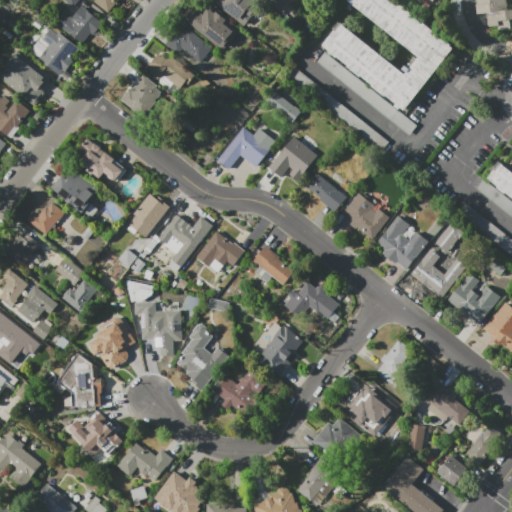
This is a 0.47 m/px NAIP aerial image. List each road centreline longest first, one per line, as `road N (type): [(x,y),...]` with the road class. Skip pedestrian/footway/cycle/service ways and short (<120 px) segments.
road 1 (residential): [(86,96),(206,192),(274,208),(511,394)]
road 2 (residential): [(147,396),(209,444),(244,451),(271,445),(384,296)]
road 3 (residential): [(0,203),(161,0)]
